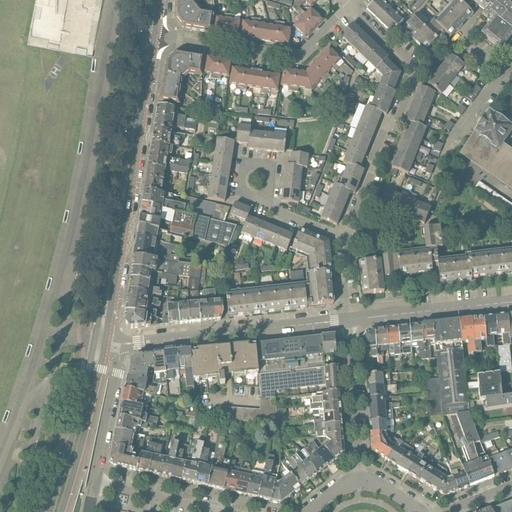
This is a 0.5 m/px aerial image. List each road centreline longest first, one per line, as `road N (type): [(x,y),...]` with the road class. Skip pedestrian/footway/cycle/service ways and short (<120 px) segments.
road 1 (unknown): [(40,53),(75,75),(41,244),(0,367)]
road 2 (tertiary): [(148,37),(98,337)]
road 3 (residential): [(123,343),(346,320)]
road 4 (residential): [(148,37),(294,57),(349,6)]
road 5 (residential): [(346,238),(416,69)]
road 6 (tertiary): [(98,337),(55,511)]
road 7 (residential): [(346,320),(511,301)]
road 8 (residential): [(361,484),(346,320)]
road 9 (residential): [(123,343),(93,482)]
road 10 (unknown): [(0,260),(34,124)]
road 11 (residential): [(433,184),(452,138),(503,75)]
road 12 (residential): [(220,511),(93,482)]
